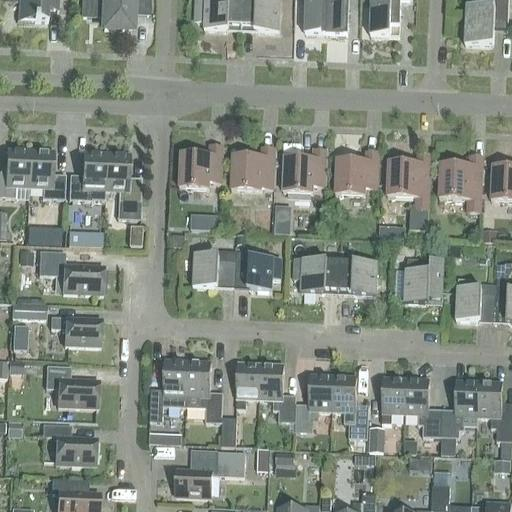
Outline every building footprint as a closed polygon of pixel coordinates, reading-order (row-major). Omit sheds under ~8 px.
[(19,0),(19,8),(16,8),(16,25),(47,26),(47,15),(57,15),(57,0),(19,0)] [(82,0),(82,20),(104,21),(103,33),(131,34),(132,18),(148,19),(148,0),(82,0)] [(241,30),(242,0),(195,0),(194,23),(197,26),(204,27),(204,35),(225,35),(228,32),(241,33),(241,30)] [(278,37),(280,4),(262,4),(262,0),(242,0),(242,8),(241,30),(255,30),(255,33),(258,37),(278,37)] [(305,39),(326,39),(327,0),(295,0),(295,1),(306,1),(305,39)] [(347,40),(348,0),(327,0),(326,39),(347,40)] [(370,41),(399,41),(400,4),(412,4),(411,0),(388,0),(388,3),(371,2),(370,41)] [(507,26),(507,0),(482,0),(482,10),(466,9),(464,49),(489,50),(493,47),(494,26),(507,26)] [(221,187),(222,150),(209,149),(209,150),(210,150),(210,159),(180,158),(179,192),(209,193),(209,187),(221,187)] [(273,194),(274,152),(261,152),(261,153),(262,153),(262,161),(232,160),(231,194),(261,196),(261,193),(273,194)] [(28,192),(30,154),(6,153),(5,177),(0,176),(0,201),(14,202),(15,191),(28,192)] [(54,155),(30,154),(28,192),(42,193),(41,203),(64,204),(65,179),(53,179),(54,155)] [(325,192),(326,154),(313,154),(313,155),(314,155),(314,163),(284,162),(282,196),(313,198),(313,191),(325,192)] [(105,195),(106,157),(82,156),(81,180),(69,179),(68,204),(104,206),(105,195)] [(375,194),(377,156),(365,156),(365,157),(366,157),(366,165),(336,164),(334,199),(365,200),(365,194),(375,194)] [(105,195),(118,196),(117,223),(140,224),(141,182),(129,182),(130,158),(106,157),(105,195)] [(388,166),(386,201),(415,202),(415,213),(410,213),(409,234),(427,235),(428,215),(430,159),(428,159),(420,158),(417,158),(417,159),(418,159),(418,168),(388,166)] [(480,217),(482,161),(469,160),(469,161),(470,161),(470,170),(440,168),(439,203),(467,204),(467,217),(480,217)] [(511,171),(492,171),(490,205),(511,205),(511,171)] [(290,221),(276,220),(275,237),(289,238),(290,221)] [(190,230),(190,235),(218,236),(218,232),(218,221),(202,221),(201,230),(190,230)] [(379,230),(379,240),(404,242),(405,231),(379,230)] [(374,231),(362,231),(361,243),(373,243),(374,231)] [(49,232),(48,250),(60,250),(61,233),(49,232)] [(496,235),(483,234),(482,246),(495,247),(496,235)] [(69,237),(68,250),(83,250),(84,238),(69,237)] [(183,252),(184,240),(172,239),(171,251),(183,252)] [(449,249),(449,261),(460,262),(461,250),(449,249)] [(33,255),(19,254),(18,270),(32,271),(33,255)] [(213,293),(217,290),(234,291),(235,266),(236,256),(212,255),(212,260),(194,259),(193,292),(213,293)] [(64,270),(64,257),(39,256),(38,279),(63,280),(62,298),(102,299),(103,271),(64,270)] [(234,291),(248,291),(251,295),(271,296),(272,284),(282,284),(283,263),(255,262),(255,257),(236,256),(235,266),(234,291)] [(301,286),(301,297),(321,298),(325,295),(338,296),(339,271),(340,261),(320,260),(320,265),(293,264),(292,285),(301,286)] [(338,296),(351,296),(355,300),(375,301),(377,267),(359,267),(359,262),(340,261),(339,271),(338,296)] [(441,305),(443,265),(424,264),(424,263),(407,262),(407,275),(405,275),(404,308),(425,309),(428,306),(428,305),(441,305)] [(457,284),(457,292),(455,325),(476,326),(479,323),(493,324),(494,289),(477,288),(477,285),(457,284)] [(511,289),(494,289),(493,324),(506,325),(509,328),(511,328),(511,289)] [(47,308),(11,306),(11,323),(46,324),(47,308)] [(101,324),(51,321),(50,333),(65,334),(64,350),(100,352),(101,324)] [(23,365),(9,364),(8,378),(22,378),(23,365)] [(162,426),(162,416),(163,410),(186,411),(187,366),(164,365),(163,394),(150,394),(149,426),(162,426)] [(210,397),(211,367),(187,366),(186,411),(204,412),(204,427),(221,428),(222,422),(222,397),(210,397)] [(245,403),(259,404),(260,369),(237,368),(235,403),(236,403),(236,413),(245,414),(245,403)] [(284,370),(260,369),(259,404),(273,405),(272,415),(277,415),(277,427),(295,428),(295,408),(296,400),(283,399),(284,370)] [(97,413),(98,385),(70,384),(70,371),(46,370),(45,393),(58,394),(57,412),(97,413)] [(295,428),(294,436),(312,437),(312,425),(317,425),(318,415),(332,416),(333,380),(309,380),(308,409),(295,408),(295,428)] [(355,412),(356,381),(333,380),(332,416),(345,416),(345,426),(350,427),(350,443),(366,443),(368,413),(355,412)] [(382,382),(381,418),(381,428),(390,428),(391,418),(404,419),(406,383),(382,382)] [(428,413),(429,384),(406,383),(404,419),(418,419),(417,429),(422,429),(421,441),(440,442),(441,414),(428,413)] [(464,421),(477,422),(479,386),(455,385),(454,414),(441,414),(440,442),(459,443),(459,435),(463,435),(464,421)] [(511,416),(501,417),(502,387),(479,386),(477,422),(491,422),(490,432),(496,432),(496,446),(500,446),(500,462),(511,463),(511,446),(511,416)] [(235,451),(236,423),(222,422),(221,428),(221,451),(235,451)] [(8,426),(8,434),(20,434),(21,426),(8,426)] [(95,471),(96,443),(70,442),(71,430),(43,429),(42,441),(56,442),(55,469),(95,471)] [(385,433),(369,432),(368,457),(383,457),(385,433)] [(149,438),(149,450),(162,450),(162,438),(149,438)] [(190,454),(190,476),(176,475),(175,501),(211,503),(212,480),(244,481),(244,457),(217,456),(217,455),(190,454)] [(257,454),(257,466),(268,466),(268,455),(257,454)] [(276,457),(275,469),(293,470),(293,458),(276,457)] [(355,468),(365,469),(365,461),(355,460),(355,468)] [(423,463),(423,475),(430,475),(431,464),(423,463)] [(495,465),(495,478),(509,479),(510,466),(495,465)] [(88,485),(51,483),(51,498),(57,498),(56,511),(98,511),(99,499),(87,498),(88,485)] [(449,510),(450,489),(432,488),(430,511),(470,511),(471,511),(449,510)] [(374,511),(375,497),(362,497),(361,506),(353,506),(352,511),(374,511)] [(320,511),(330,511),(330,501),(321,501),(320,511)]
